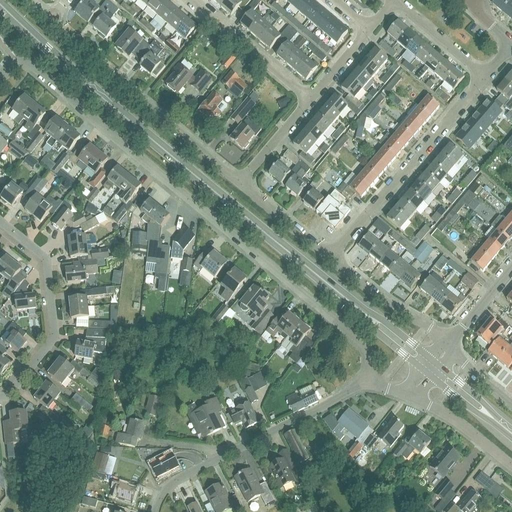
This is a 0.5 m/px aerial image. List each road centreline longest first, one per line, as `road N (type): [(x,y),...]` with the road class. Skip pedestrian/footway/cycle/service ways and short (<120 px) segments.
road 1 (secondary): [(0,3),(221,199),(432,369)]
road 2 (residential): [(370,384),(368,349),(359,338),(20,63)]
road 3 (residential): [(370,384),(175,481),(154,511)]
road 4 (residential): [(239,182),(162,125),(49,19)]
road 5 (residential): [(330,260),(482,83)]
road 6 (residential): [(0,400),(53,339),(43,264),(0,226)]
road 7 (residential): [(309,100),(191,0)]
road 8 (residential): [(449,345),(330,260)]
road 9 (residential): [(511,468),(410,397)]
road 10 (residential): [(482,83),(391,3)]
